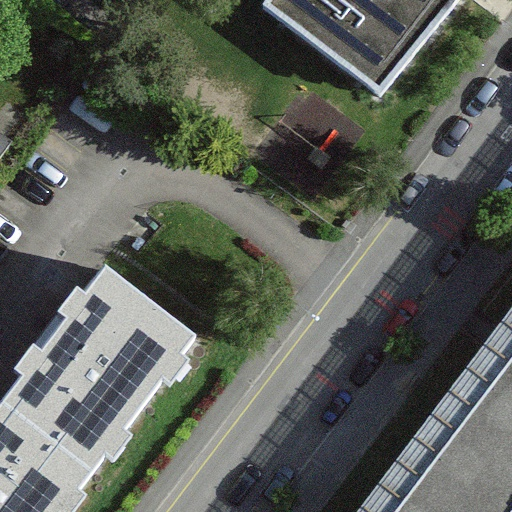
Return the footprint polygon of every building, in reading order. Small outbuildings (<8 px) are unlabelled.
[(456,0),(271,0),(265,10),(379,97),(456,0)] [(0,169),(16,147),(0,135),(0,169)] [(0,266),(12,250),(0,240),(0,266)] [(216,338),(118,263),(12,404),(108,478),(216,338)] [(511,511),(511,367),(401,511),(511,511)] [(0,511),(81,511),(108,478),(12,404),(0,420),(0,511)]
